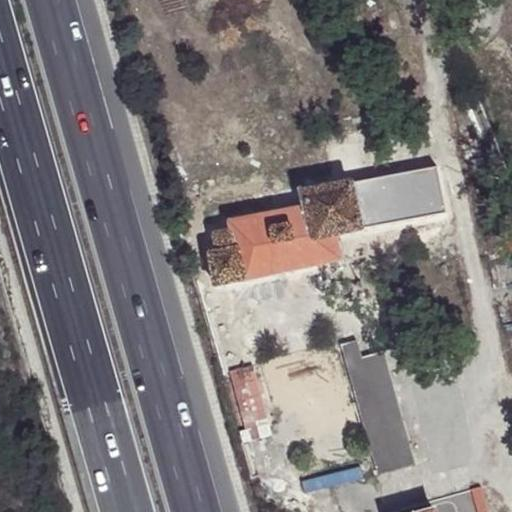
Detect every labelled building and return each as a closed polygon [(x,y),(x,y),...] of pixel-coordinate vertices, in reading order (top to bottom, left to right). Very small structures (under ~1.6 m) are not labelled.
[(474,158),(478,176),(489,174),(485,155),(474,158)] [(440,164),(356,181),(367,229),(450,212),(440,164)] [(367,229),(356,181),(306,190),(309,206),(280,211),(233,220),(235,229),(217,233),(221,250),(211,252),(215,285),(344,260),(340,235),(367,229)] [(309,206),(306,190),(277,196),(280,211),(309,206)] [(421,464),(389,351),(367,357),(362,340),(348,345),(383,474),(421,464)]
